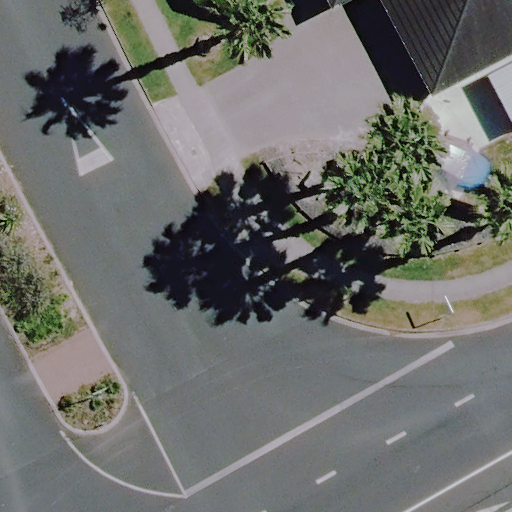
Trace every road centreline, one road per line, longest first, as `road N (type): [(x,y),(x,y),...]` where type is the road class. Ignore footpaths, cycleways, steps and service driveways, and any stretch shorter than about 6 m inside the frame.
road 1 (tertiary): [(4,0),(319,511)]
road 2 (secondary): [(327,511),(511,410)]
